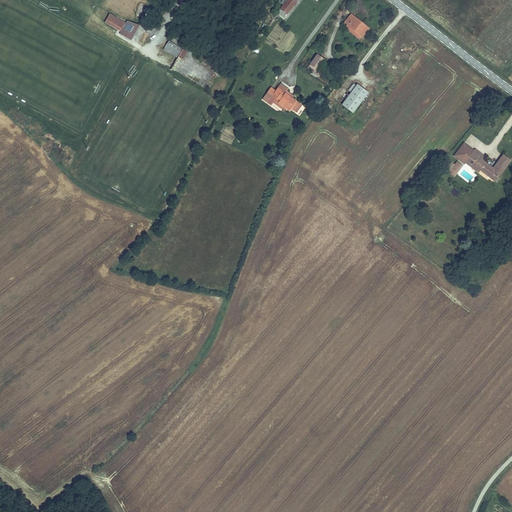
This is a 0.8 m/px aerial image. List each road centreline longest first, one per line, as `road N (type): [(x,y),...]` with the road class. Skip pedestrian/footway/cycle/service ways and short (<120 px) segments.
road 1 (track): [(114,511),(86,473),(47,505),(33,506),(0,475)]
road 2 (secondary): [(511,87),(397,0)]
